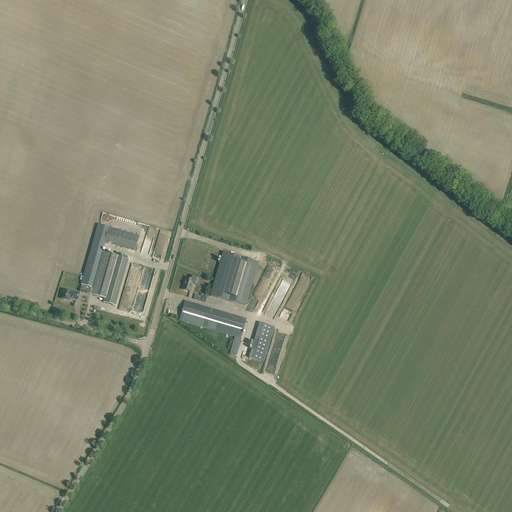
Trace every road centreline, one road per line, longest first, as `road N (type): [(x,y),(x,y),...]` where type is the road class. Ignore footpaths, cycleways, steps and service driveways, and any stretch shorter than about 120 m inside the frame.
road 1 (tertiary): [(147,346),(244,0)]
road 2 (track): [(309,0),(366,114),(511,225)]
road 3 (tertiary): [(55,511),(132,386),(147,346)]
road 4 (unclassified): [(147,346),(0,307)]
